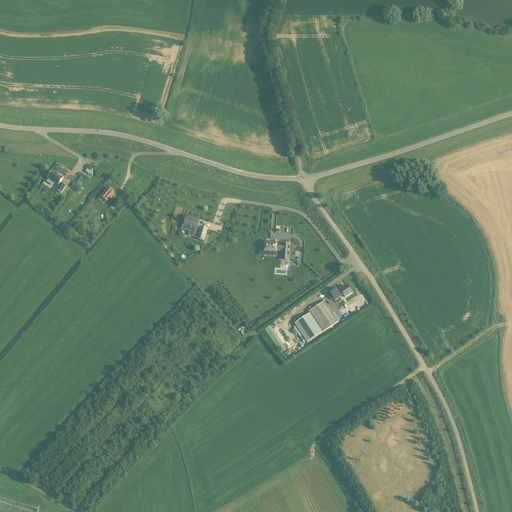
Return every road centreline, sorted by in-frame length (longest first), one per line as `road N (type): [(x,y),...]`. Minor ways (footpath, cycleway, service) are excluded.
road 1 (unclassified): [(476,511),(440,394),(304,179)]
road 2 (unclassified): [(304,179),(250,175),(126,136),(0,125)]
road 3 (unclassified): [(511,114),(304,179)]
